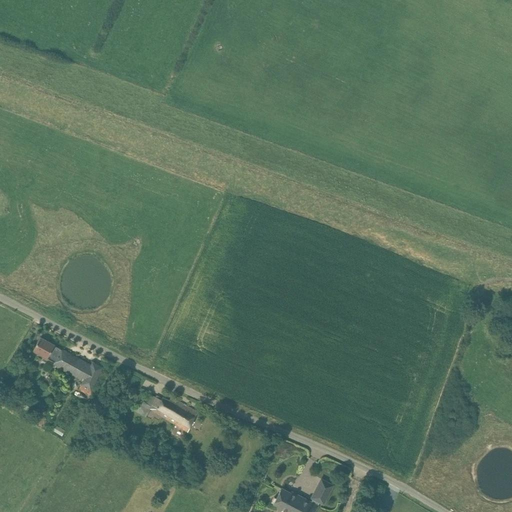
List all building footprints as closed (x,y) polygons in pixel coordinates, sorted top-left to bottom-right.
[(53,364),(82,380),(80,384),(90,390),(98,376),(103,367),(93,362),(91,365),(62,349),(62,350),(55,346),(55,345),(40,337),(36,346),(33,351),(54,362),(53,364)] [(150,410),(186,431),(197,412),(176,400),(175,402),(170,399),(170,400),(163,396),(162,399),(151,393),(146,403),(139,399),(133,410),(146,417),(150,410)] [(42,427),(47,430),(47,425),(48,425),(47,418),(39,419),(40,426),(41,426),(42,427)] [(53,430),(63,436),(66,431),(56,425),(53,430)] [(313,499),(311,502),(318,506),(320,503),(323,505),(333,485),(321,479),(311,498),(313,499)] [(286,511),(314,511),(318,506),(311,502),(298,495),(297,497),(282,489),(274,503),(288,510),(286,511)]
